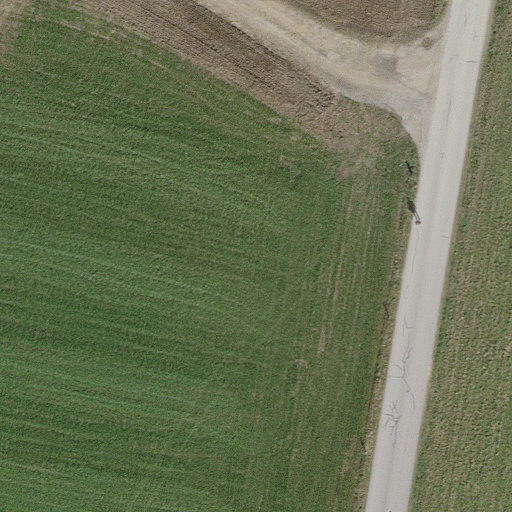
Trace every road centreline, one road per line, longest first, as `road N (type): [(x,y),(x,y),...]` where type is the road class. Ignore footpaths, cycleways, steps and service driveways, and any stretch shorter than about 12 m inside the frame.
road 1 (residential): [(476,0),(391,511)]
road 2 (track): [(460,108),(325,58),(223,0)]
